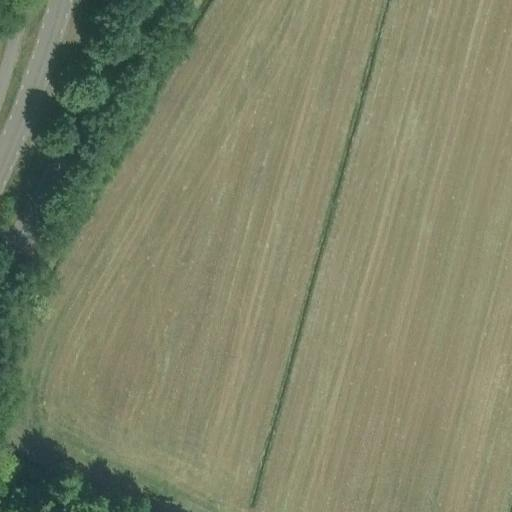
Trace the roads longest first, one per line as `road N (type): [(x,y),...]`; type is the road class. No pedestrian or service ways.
road 1 (unclassified): [(0,279),(154,0)]
road 2 (tertiary): [(0,168),(60,0)]
